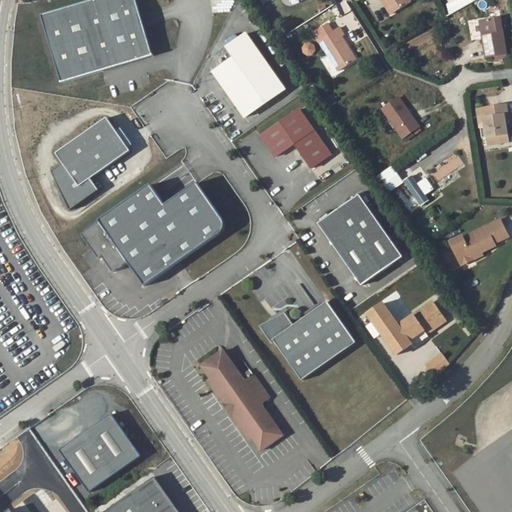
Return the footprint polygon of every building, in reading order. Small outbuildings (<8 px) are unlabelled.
[(154,56),(137,0),(93,0),(42,15),(62,83),(154,56)] [(382,0),(391,14),(410,1),(409,0),(382,0)] [(448,11),(473,7),(472,0),(458,0),(446,2),(448,11)] [(501,18),(481,21),(487,57),(507,54),(501,18)] [(323,37),(319,40),(339,70),(357,59),(343,36),(345,34),(340,27),(334,31),(328,22),(318,29),(323,37)] [(286,89),(247,33),(227,47),(234,58),(214,72),(245,117),(286,89)] [(326,67),(331,77),(338,73),(333,63),(326,67)] [(399,97),(383,108),(403,138),(419,126),(399,97)] [(507,113),(506,103),(477,107),(478,118),(483,117),(484,125),(485,136),(486,143),(499,141),(497,134),(505,133),(504,122),(502,114),(507,113)] [(300,109),(261,136),(276,157),(294,144),(311,168),(332,154),(300,109)] [(107,119),(57,156),(64,166),(53,174),(71,212),(100,192),(92,181),(131,153),(107,119)] [(505,140),(505,133),(497,134),(499,141),(505,140)] [(435,182),(463,163),(456,153),(428,172),(435,182)] [(389,193),(404,183),(393,165),(377,175),(389,193)] [(411,175),(405,180),(418,199),(424,194),(411,175)] [(165,206),(151,185),(99,222),(99,223),(82,236),(98,259),(101,257),(112,273),(127,262),(144,287),(229,228),(198,183),(165,206)] [(319,223),(362,285),(403,257),(360,195),(355,194),(348,199),(347,204),(332,215),(327,214),(320,218),(319,223)] [(462,235),(450,241),(459,260),(471,255),(473,259),(482,255),(481,252),(495,245),(494,243),(508,236),(500,219),(463,237),(462,235)] [(471,255),(459,260),(461,265),(473,259),(471,255)] [(357,342),(328,301),(294,325),(285,312),(260,325),(271,341),(274,339),(302,380),(357,342)] [(433,302),(399,325),(410,341),(424,331),(427,334),(428,334),(446,321),(433,302)] [(399,325),(384,303),(369,314),(397,355),(412,345),(414,347),(429,337),(428,334),(427,334),(424,331),(410,341),(399,325)] [(437,372),(449,363),(438,348),(426,357),(437,372)] [(262,402),(269,398),(249,370),(240,376),(223,350),(201,366),(210,379),(207,381),(222,403),(225,400),(236,416),(233,418),(248,440),(251,437),(260,451),(282,436),(262,406),(262,402)] [(106,414),(55,450),(84,492),(136,456),(106,414)] [(174,511),(150,476),(100,511),(174,511)]
